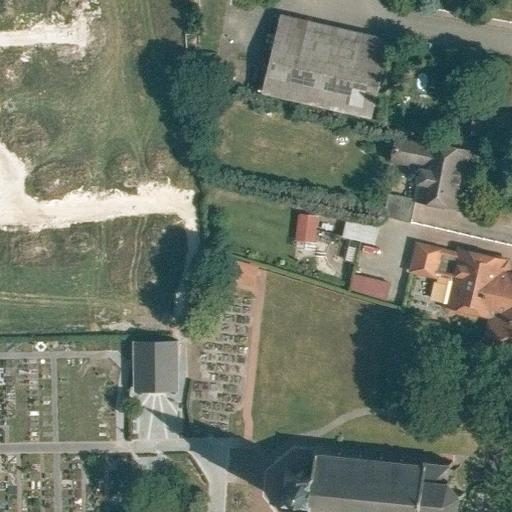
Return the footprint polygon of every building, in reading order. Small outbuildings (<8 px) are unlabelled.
[(390,41),(288,16),(270,88),(373,113),(390,41)] [(477,150),(435,141),(422,199),(464,208),(477,150)] [(411,220),(417,201),(393,194),(388,214),(411,220)] [(321,216),(305,213),(301,241),(317,243),(321,216)] [(385,223),(354,216),(349,237),(380,244),(385,223)] [(465,253),(425,244),(418,273),(456,282),(451,305),(511,318),(511,319),(508,339),(511,340),(511,256),(467,247),(465,253)] [(237,280),(257,284),(261,266),(240,261),(237,280)] [(395,281),(361,273),(357,292),(391,300),(395,281)] [(136,348),(137,399),(180,399),(180,348),(136,348)] [(292,460),(292,487),(316,485),(316,511),(459,511),(460,505),(473,496),(474,474),(463,465),(463,436),(317,430),(316,459),(292,460)]
